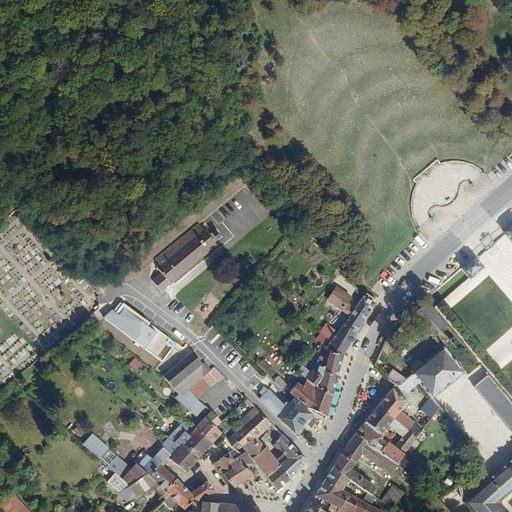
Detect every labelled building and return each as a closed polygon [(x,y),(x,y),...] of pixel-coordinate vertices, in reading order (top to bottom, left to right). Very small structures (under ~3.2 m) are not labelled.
[(495,230),(506,243),(511,237),(511,219),(510,218),(495,230)] [(308,230),(300,221),(297,226),(301,230),(302,228),(306,232),(308,230)] [(160,294),(215,246),(197,225),(154,262),(159,267),(155,270),(161,276),(151,283),(160,294)] [(222,232),(215,236),(220,243),(226,239),(222,232)] [(453,267),(463,280),(478,267),(467,254),(453,267)] [(349,301),(354,297),(342,282),(329,296),(340,310),(345,304),(347,306),(350,303),(349,301)] [(376,301),(365,293),(363,298),(373,305),(376,301)] [(354,332),(373,305),(363,298),(357,305),(355,305),(352,307),(350,303),(347,306),(345,304),(340,310),(339,311),(340,313),(346,320),(336,334),(335,336),(328,346),(325,355),(339,361),(354,332)] [(120,299),(105,320),(162,360),(176,341),(150,323),(152,321),(120,299)] [(465,345),(437,312),(432,305),(423,312),(457,351),(465,345)] [(336,334),(346,320),(340,313),(328,326),(336,334)] [(318,340),(325,329),(323,328),(314,335),(318,340)] [(325,344),(332,334),(325,329),(318,340),(321,343),(325,344)] [(328,346),(335,336),(332,334),(325,344),(328,346)] [(467,375),(444,348),(426,368),(418,376),(421,380),(434,397),(439,403),(467,375)] [(179,389),(202,367),(191,355),(168,378),(179,389)] [(324,417),(339,361),(325,355),(323,364),(318,363),(306,378),(298,370),(293,375),(302,384),(297,390),(293,388),(290,395),(312,413),(324,417)] [(129,365),(137,371),(143,363),(135,357),(129,365)] [(107,373),(114,366),(107,358),(100,365),(107,373)] [(273,373),(260,360),(255,366),(268,378),(273,373)] [(191,394),(212,374),(205,366),(179,391),(186,398),(191,394)] [(392,382),(399,375),(391,367),(384,375),(392,382)] [(200,403),(225,380),(216,370),(212,374),(191,394),(200,403)] [(411,392),(421,380),(418,376),(413,370),(397,385),(411,392)] [(511,439),(511,455),(458,501),(467,511),(496,511),(488,502),(511,481),(511,410),(481,374),(467,387),(511,439)] [(279,390),(284,385),(276,377),(272,382),(279,390)] [(401,412),(408,402),(391,388),(378,406),(410,431),(418,439),(424,431),(417,425),(416,427),(401,412)] [(209,422),(215,417),(200,403),(191,394),(186,398),(209,422)] [(296,441),(308,418),(289,403),(283,413),(267,395),(259,403),(274,420),(296,441)] [(424,431),(443,408),(439,403),(434,397),(416,424),(417,425),(424,431)] [(216,431),(209,422),(186,398),(181,403),(200,424),(195,431),(212,445),(221,436),(216,431)] [(410,431),(378,406),(367,421),(384,434),(391,424),(406,436),(410,431)] [(265,432),(269,428),(258,416),(250,424),(258,433),(253,438),(257,443),(266,435),(265,432)] [(221,427),(215,417),(209,422),(216,431),(221,427)] [(384,434),(367,421),(365,423),(382,437),(384,434)] [(186,440),(194,432),(189,427),(187,429),(180,423),(174,429),(186,440)] [(398,465),(406,454),(390,442),(385,449),(378,444),(383,437),(382,437),(365,423),(356,436),(398,465)] [(253,438),(258,433),(250,424),(244,430),(252,439),(253,438)] [(193,465),(212,445),(195,431),(194,432),(186,440),(174,429),(163,441),(164,443),(175,453),(178,451),(193,465)] [(243,448),(252,439),(244,430),(234,439),(243,448)] [(281,441),(271,431),(266,435),(273,449),(281,441)] [(408,453),(418,439),(410,431),(406,436),(398,445),(408,453)] [(370,493),(374,496),(377,488),(352,471),(363,455),(391,474),(398,465),(356,436),(339,458),(332,471),(348,481),(370,493)] [(255,461),(265,453),(257,443),(253,438),(252,439),(243,448),(255,461)] [(252,464),(241,450),(243,448),(234,439),(229,444),(240,456),(235,461),(237,463),(244,470),(247,470),(251,476),(255,473),(250,467),(252,464)] [(220,452),(229,444),(225,440),(217,449),(220,452)] [(303,471),(307,466),(281,441),(273,449),(285,463),(282,466),(293,480),(303,471)] [(123,496),(145,479),(149,482),(161,470),(168,462),(184,476),(193,465),(178,451),(175,453),(164,443),(157,451),(160,454),(151,463),(146,460),(136,470),(134,468),(127,476),(123,472),(111,484),(123,496)] [(123,472),(95,444),(83,456),(111,484),(123,472)] [(251,476),(247,470),(244,470),(237,463),(235,461),(240,456),(229,444),(220,452),(226,459),(214,468),(225,483),(235,491),(253,478),(251,476)] [(289,484),(279,470),(265,453),(255,461),(275,493),(289,484)] [(293,480),(282,466),(279,470),(289,484),(293,480)] [(166,497),(176,485),(161,470),(149,482),(147,483),(130,495),(134,501),(135,502),(156,488),(166,497)] [(342,492),(348,481),(332,471),(324,483),(342,492)] [(339,511),(340,511),(349,497),(342,492),(324,483),(314,498),(339,511)] [(194,503),(190,496),(176,485),(166,497),(181,511),(194,503)] [(394,511),(395,511),(404,491),(395,486),(393,490),(389,489),(383,502),(387,506),(391,509),(394,511)] [(196,506),(213,497),(207,487),(190,496),(194,503),(196,506)] [(29,511),(11,492),(0,502),(0,504),(6,511),(29,511)] [(379,511),(349,497),(340,511),(379,511)]
